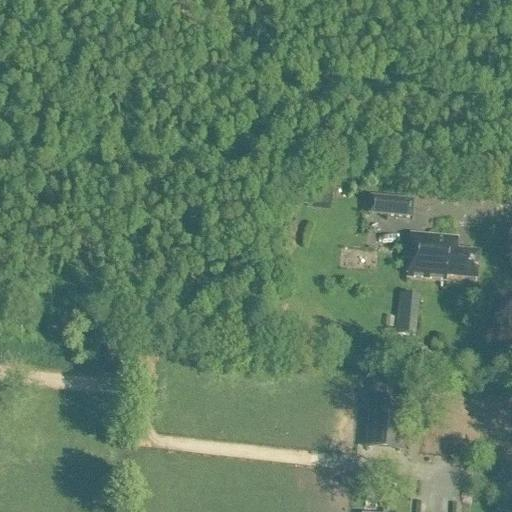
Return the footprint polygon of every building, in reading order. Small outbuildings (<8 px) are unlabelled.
[(307,189),(305,208),(329,210),(331,191),(307,189)] [(413,203),(368,199),(367,218),(411,222),(413,203)] [(373,244),(406,246),(406,237),(374,235),(373,244)] [(450,287),(451,283),(477,286),(479,258),(457,256),(458,244),(410,240),(406,283),(450,287)] [(394,339),(414,341),(417,300),(398,298),(394,339)] [(102,375),(136,379),(139,354),(104,350),(102,375)] [(362,376),(361,389),(388,392),(389,379),(362,376)] [(367,403),(364,454),(401,456),(405,405),(367,403)]
